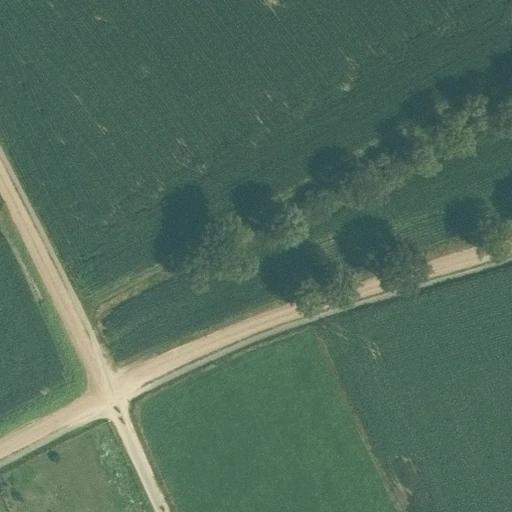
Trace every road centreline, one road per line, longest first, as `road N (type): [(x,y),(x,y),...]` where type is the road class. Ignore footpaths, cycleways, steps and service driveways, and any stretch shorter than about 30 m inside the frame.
road 1 (track): [(104,394),(234,331),(511,248)]
road 2 (track): [(76,333),(0,173)]
